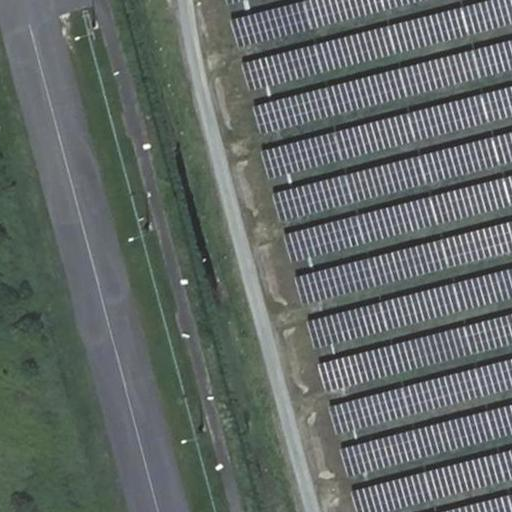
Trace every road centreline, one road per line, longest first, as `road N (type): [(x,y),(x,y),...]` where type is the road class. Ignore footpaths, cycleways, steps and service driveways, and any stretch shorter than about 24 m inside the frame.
road 1 (track): [(186,0),(315,511)]
road 2 (track): [(220,153),(511,78)]
road 3 (track): [(245,236),(511,168)]
road 4 (track): [(196,64),(449,0)]
road 5 (track): [(266,320),(511,258)]
road 6 (track): [(288,406),(511,349)]
road 7 (track): [(310,491),(511,440)]
